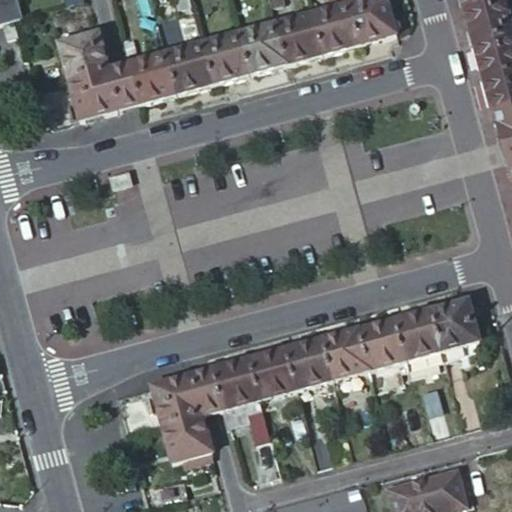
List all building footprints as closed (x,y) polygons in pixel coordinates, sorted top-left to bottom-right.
[(0,0),(0,27),(2,27),(23,21),(17,0),(0,0)] [(193,6),(191,0),(177,0),(180,8),(193,6)] [(321,8),(311,11),(324,59),(360,49),(347,0),(344,0),(345,2),(333,5),(321,8)] [(347,0),(360,49),(397,40),(386,0),(350,0),(349,0),(347,0)] [(460,0),(463,10),(497,0),(460,0)] [(511,35),(511,6),(510,0),(497,0),(463,10),(473,47),(511,35)] [(324,59),(311,11),(274,20),(287,69),(324,59)] [(240,26),(237,27),(250,79),(287,69),(274,20),(241,29),(240,26)] [(12,26),(3,29),(6,43),(16,40),(12,26)] [(250,79),(237,27),(235,28),(236,31),(202,40),(215,88),(250,79)] [(69,83),(110,72),(100,35),(96,37),(77,42),(76,36),(58,41),(69,83)] [(511,35),(473,47),(483,82),(511,73),(511,35)] [(215,88),(202,40),(164,50),(177,98),(215,88)] [(140,108),(177,98),(164,50),(130,59),(127,59),(129,67),(126,68),(137,109),(140,108)] [(132,110),(137,109),(126,68),(121,69),(110,72),(69,83),(80,124),(132,110)] [(511,73),(483,82),(494,121),(511,116),(511,73)] [(511,116),(494,121),(502,153),(511,150),(511,116)] [(511,150),(502,153),(511,188),(511,150)] [(132,174),(113,179),(116,194),(136,189),(132,174)] [(482,354),(470,305),(433,315),(447,363),(460,360),(482,354)] [(395,325),(407,373),(447,363),(433,315),(395,325)] [(371,383),(407,373),(395,325),(359,335),(371,383)] [(334,392),(371,383),(359,335),(322,345),(334,392)] [(334,392),(322,345),(285,355),(297,402),(334,392)] [(260,411),(297,402),(285,355),(248,365),(260,411)] [(447,363),(449,371),(462,368),(460,360),(447,363)] [(272,452),(260,411),(248,365),(234,369),(214,374),(210,375),(221,415),(223,414),(228,430),(230,430),(231,438),(249,434),(256,458),(272,452)] [(221,415),(210,375),(202,378),(193,380),(204,419),(213,417),(221,415)] [(204,419),(193,380),(153,391),(164,430),(204,419)] [(442,423),(436,399),(424,403),(430,426),(442,423)] [(213,457),(204,419),(164,430),(175,467),(186,464),(188,471),(213,465),(211,458),(213,457)] [(473,511),(466,481),(461,483),(459,475),(388,494),(392,511),(473,511)] [(179,488),(145,497),(148,511),(150,511),(183,503),(179,488)]
